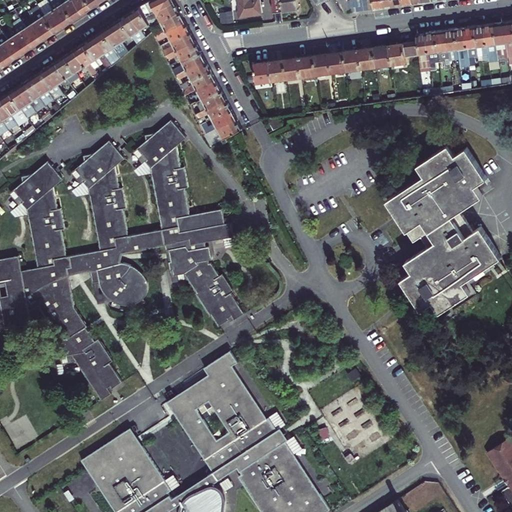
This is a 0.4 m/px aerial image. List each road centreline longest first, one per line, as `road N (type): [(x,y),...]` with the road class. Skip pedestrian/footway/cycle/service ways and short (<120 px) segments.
road 1 (residential): [(337,29),(511,5)]
road 2 (residential): [(0,83),(126,0)]
road 3 (residential): [(213,46),(337,29)]
